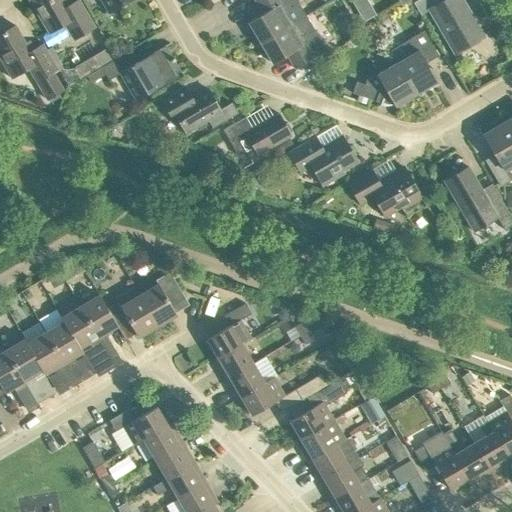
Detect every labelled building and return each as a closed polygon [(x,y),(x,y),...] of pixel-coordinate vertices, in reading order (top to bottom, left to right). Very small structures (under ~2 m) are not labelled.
[(63,24),(73,40),(93,28),(77,1),(67,7),(62,0),(28,0),(48,33),(63,24)] [(99,0),(107,13),(130,0),(99,0)] [(247,22),(260,44),(290,26),(282,13),(293,7),(288,0),(253,0),(262,14),(247,22)] [(443,0),(417,0),(413,3),(420,15),(428,11),(453,54),(483,36),(462,0),(444,0),(444,1),(443,0)] [(370,7),(358,14),(363,22),(375,15),(370,7)] [(27,69),(46,100),(62,91),(52,74),(61,69),(54,58),(56,57),(50,48),(45,51),(41,45),(33,50),(29,42),(25,45),(14,26),(0,34),(0,54),(13,77),(27,69)] [(290,26),(260,44),(271,64),(286,56),(294,69),(320,54),(307,31),(297,37),(290,26)] [(498,29),(490,34),(493,39),(498,41),(503,37),(498,29)] [(408,56),(397,63),(415,94),(436,82),(425,63),(437,56),(423,31),(401,44),(408,56)] [(100,68),(108,81),(123,72),(139,98),(185,71),(169,43),(138,62),(131,50),(100,68)] [(415,94),(397,63),(376,75),(375,73),(365,79),(363,85),(355,82),(351,93),(379,103),(378,106),(380,107),(381,103),(385,104),(389,104),(392,103),(394,107),(415,94)] [(177,120),(185,134),(207,121),(212,129),(237,114),(231,103),(219,111),(206,89),(190,98),(184,88),(161,101),(173,122),(177,120)] [(291,136),(289,133),(292,132),(286,123),(284,124),(278,114),(252,129),(245,117),(222,131),(237,156),(244,152),(249,160),(291,136)] [(511,165),(511,136),(504,123),(482,136),(496,159),(487,165),(499,187),(509,181),(503,170),(511,165)] [(288,153),(299,172),(310,166),(321,186),(333,179),(332,177),(357,162),(341,136),(321,148),(315,138),(288,153)] [(488,203),(481,190),(467,167),(443,182),(463,217),(472,232),(496,218),(489,206),(490,206),(488,203)] [(347,184),(359,204),(372,197),(383,216),(400,206),(402,209),(421,198),(403,168),(378,183),(370,171),(347,184)] [(280,178),(258,174),(255,190),(277,195),(280,178)] [(511,225),(511,220),(505,208),(500,200),(490,206),(489,206),(496,218),(503,231),(511,225)] [(58,270),(46,277),(53,289),(65,282),(58,270)] [(157,284),(138,295),(157,326),(176,315),(171,307),(185,299),(171,276),(167,278),(165,274),(155,281),(157,284)] [(157,326),(138,295),(133,287),(114,298),(117,302),(106,309),(116,326),(124,340),(135,334),(137,338),(157,326)] [(98,295),(79,306),(114,366),(121,362),(107,338),(106,332),(116,326),(106,309),(98,295)] [(206,340),(217,358),(241,344),(250,339),(239,320),(250,314),(244,304),(223,316),(229,326),(206,340)] [(60,318),(62,322),(63,322),(79,348),(88,343),(89,345),(93,346),(107,370),(114,366),(79,306),(60,318)] [(63,322),(62,322),(44,333),(63,363),(82,352),(79,348),(63,322)] [(293,327),(299,336),(306,331),(301,323),(293,327)] [(306,331),(299,336),(304,345),(312,341),(306,331)] [(44,333),(26,343),(26,344),(41,370),(41,371),(43,375),(63,363),(44,333)] [(24,339),(5,350),(23,381),(41,371),(41,370),(26,344),(26,343),(24,339)] [(216,367),(224,380),(252,363),(241,344),(217,358),(220,364),(216,367)] [(5,350),(0,353),(0,386),(1,388),(4,393),(13,387),(26,410),(37,404),(34,400),(26,385),(23,381),(5,350)] [(236,391),(240,397),(264,384),(263,383),(252,363),(224,380),(232,394),(236,391)] [(72,364),(65,368),(73,382),(80,378),(72,364)] [(73,382),(65,368),(58,372),(67,386),(73,382)] [(469,373),(461,378),(466,386),(474,381),(469,373)] [(306,397),(327,384),(320,374),(283,396),(273,377),(263,383),(264,384),(240,397),(250,416),(274,402),(280,412),(306,397)] [(445,376),(435,381),(440,389),(449,383),(445,376)] [(289,421),(299,439),(323,425),(323,426),(333,421),(324,406),(345,394),(347,388),(340,377),(327,385),(327,384),(306,397),(312,407),(289,421)] [(26,385),(34,400),(41,396),(32,381),(26,385)] [(440,389),(435,381),(427,386),(431,394),(440,389)] [(358,392),(364,402),(372,398),(366,387),(358,392)] [(504,412),(486,423),(491,432),(492,432),(506,455),(511,451),(511,423),(510,421),(511,420),(511,401),(508,395),(498,401),(504,412)] [(126,410),(108,421),(115,431),(122,427),(133,445),(142,440),(142,439),(166,425),(155,407),(132,421),(126,411),(126,410)] [(370,412),(375,421),(383,416),(378,408),(370,412)] [(383,416),(375,421),(381,430),(389,426),(383,416)] [(323,425),(299,439),(303,446),(299,448),(307,462),(344,440),(333,421),(323,426),(323,425)] [(484,436),(472,443),(489,471),(502,463),(500,459),(506,455),(492,432),(491,432),(486,423),(478,427),(484,436)] [(142,439),(142,440),(154,459),(182,443),(174,429),(169,431),(166,425),(142,439)] [(449,430),(441,434),(453,454),(452,454),(467,479),(473,475),(475,479),(489,471),(472,443),(461,450),(449,430)] [(453,454),(441,434),(434,439),(440,449),(429,456),(423,445),(412,451),(424,472),(435,466),(448,489),(467,479),(452,454),(453,454)] [(344,440),(307,462),(315,475),(319,473),(322,479),(358,458),(346,438),(344,440)] [(92,442),(81,448),(93,469),(104,462),(92,442)] [(154,459),(165,479),(189,465),(185,459),(190,456),(182,443),(154,459)] [(393,451),(399,461),(406,456),(401,447),(393,451)] [(322,487),(330,501),(367,479),(360,467),(362,466),(358,458),(322,479),(326,485),(322,487)] [(409,461),(398,467),(407,481),(418,475),(409,461)] [(170,487),(177,498),(205,482),(197,468),(193,471),(189,465),(165,479),(152,487),(156,495),(170,487)] [(99,479),(105,488),(112,483),(107,474),(99,479)] [(407,481),(419,502),(430,495),(418,475),(407,481)] [(341,511),(342,511),(356,511),(369,504),(378,498),(367,479),(330,501),(336,511),(341,511)] [(177,498),(167,504),(171,511),(198,511),(212,504),(209,498),(213,496),(205,482),(177,498)] [(112,483),(105,488),(110,497),(118,492),(112,483)] [(369,504),(356,511),(386,511),(378,498),(369,504)]
